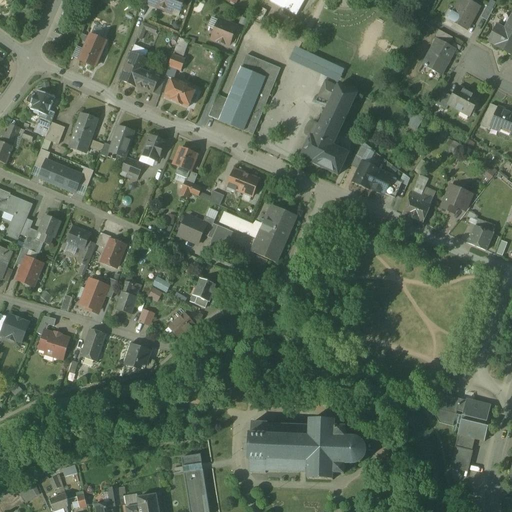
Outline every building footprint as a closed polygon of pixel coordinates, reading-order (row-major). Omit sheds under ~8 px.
[(184,0),(159,0),(157,8),(173,14),(178,1),(183,3),(184,0)] [(460,0),(454,13),(449,21),(467,31),(480,7),(470,1),(468,0),(460,0)] [(494,10),(487,6),(481,18),(487,21),(494,10)] [(454,13),(449,10),(445,18),(449,21),(454,13)] [(511,16),(505,30),(500,27),(491,43),(496,46),(511,55),(511,16)] [(237,27),(220,19),(212,39),(230,46),(237,27)] [(158,29),(143,23),(137,38),(142,40),(146,30),(156,34),(158,29)] [(453,38),(439,30),(434,39),(436,41),(437,40),(448,47),(453,38)] [(90,38),(83,35),(80,40),(87,43),(88,43),(90,38)] [(102,41),(91,36),(90,38),(88,43),(99,48),(102,41)] [(448,47),(437,40),(436,41),(423,65),(442,75),(455,51),(448,47)] [(88,43),(87,43),(80,60),(96,67),(103,50),(99,48),(88,43)] [(149,52),(135,46),(131,54),(145,60),(148,53),(149,54),(149,53),(148,53),(149,52)] [(73,56),(79,58),(82,50),(77,48),(73,56)] [(145,60),(131,54),(120,80),(137,88),(139,85),(144,72),(149,61),(145,60)] [(185,60),(174,55),(170,67),(177,70),(181,71),(185,60)] [(281,69),(247,55),(246,56),(247,56),(242,68),(266,78),(275,82),(280,70),(281,70),(281,69)] [(330,68),(305,56),(302,62),(328,74),(330,68)] [(177,70),(170,67),(166,77),(173,79),(174,79),(177,70)] [(242,68),(241,68),(241,69),(229,100),(224,111),(220,121),(219,121),(244,132),(266,78),(242,68)] [(144,72),(139,85),(143,87),(143,89),(150,74),(144,72)] [(159,78),(150,74),(143,89),(153,93),(159,78)] [(266,78),(244,132),(254,135),(254,134),(275,83),(276,82),(275,82),(266,78)] [(174,79),(173,79),(165,98),(177,103),(178,104),(180,105),(183,105),(188,108),(196,89),(174,79)] [(337,87),(326,82),(319,97),(331,102),(337,87)] [(357,94),(338,85),(337,87),(331,102),(320,126),(313,123),(308,135),(311,137),(302,155),(315,161),(314,163),(313,164),(321,167),(339,176),(349,154),(333,146),(357,94)] [(480,98),(458,87),(453,97),(449,105),(470,116),(480,98)] [(56,98),(38,91),(38,92),(37,96),(36,96),(36,95),(35,95),(31,105),(32,105),(33,105),(32,109),(31,109),(31,110),(35,111),(34,113),(39,115),(40,113),(42,114),(49,117),(51,112),(51,111),(50,111),(55,99),(56,99),(56,98)] [(453,97),(442,91),(435,103),(447,110),(449,105),(453,97)] [(229,100),(218,95),(214,106),(224,111),(229,100)] [(491,104),(481,126),(490,130),(491,128),(490,127),(499,108),(491,104)] [(224,111),(214,106),(209,117),(219,121),(220,121),(224,111)] [(511,133),(511,113),(499,108),(490,127),(491,128),(511,136),(511,133)] [(55,114),(51,112),(49,117),(42,114),(41,118),(52,123),(56,113),(55,113),(55,114)] [(98,120),(82,115),(70,148),(86,154),(88,148),(91,140),(98,120)] [(41,118),(40,118),(37,125),(49,130),(52,123),(41,118)] [(66,128),(52,123),(49,130),(47,138),(46,140),(59,145),(66,128)] [(11,125),(3,144),(13,148),(20,129),(11,125)] [(49,130),(37,125),(34,133),(47,138),(49,130)] [(134,133),(119,128),(114,144),(120,146),(117,155),(126,158),(129,149),(134,133)] [(31,133),(26,131),(23,139),(28,141),(31,133)] [(151,137),(143,156),(159,162),(166,143),(151,137)] [(105,145),(91,140),(88,148),(100,152),(102,153),(105,145)] [(3,144),(0,142),(0,161),(7,165),(14,148),(13,148),(3,144)] [(358,168),(368,145),(361,142),(352,165),(358,168)] [(197,155),(181,149),(174,166),(191,172),(197,155)] [(51,153),(42,150),(35,167),(43,170),(47,161),(48,162),(51,153)] [(133,161),(128,159),(125,167),(123,166),(121,171),(128,173),(133,161)] [(48,162),(47,161),(43,170),(40,178),(76,193),(79,185),(83,176),(82,176),(48,162)] [(128,173),(127,177),(133,180),(136,173),(137,173),(138,169),(140,164),(133,161),(128,173)] [(380,170),(363,162),(353,183),(370,190),(371,188),(379,171),(380,170)] [(491,180),(497,172),(487,166),(481,174),(491,180)] [(94,171),(85,168),(82,176),(83,176),(79,185),(88,188),(94,171)] [(393,177),(379,171),(371,188),(385,195),(385,194),(392,179),(393,177)] [(260,180),(243,173),(240,182),(232,178),(227,190),(232,192),(233,189),(253,197),(260,180)] [(401,181),(408,184),(411,177),(403,174),(401,181)] [(426,181),(419,176),(414,182),(417,184),(422,187),(426,181)] [(402,184),(392,179),(385,194),(395,198),(402,184)] [(194,186),(187,183),(184,190),(191,193),(194,186)] [(422,187),(417,184),(414,190),(411,197),(431,205),(434,198),(423,193),(423,191),(420,190),(422,187)] [(202,189),(194,186),(191,193),(198,196),(202,189)] [(466,192),(451,186),(442,209),(451,212),(453,206),(459,209),(466,192)] [(225,196),(214,191),(209,201),(220,206),(225,196)] [(31,206),(15,199),(9,197),(0,192),(0,209),(15,216),(7,235),(17,239),(19,235),(26,219),(31,206)] [(466,192),(459,209),(465,211),(472,195),(466,192)] [(411,197),(403,215),(423,223),(431,205),(411,197)] [(258,239),(253,253),(276,263),(297,217),(273,206),(264,226),(258,239)] [(219,213),(210,209),(206,217),(215,221),(219,213)] [(254,226),(225,214),(221,223),(232,228),(238,230),(258,239),(264,226),(257,223),(254,226)] [(61,222),(45,216),(40,229),(38,233),(39,233),(43,234),(54,238),(54,239),(61,222)] [(187,217),(179,236),(199,244),(203,235),(207,225),(203,223),(187,217)] [(206,217),(203,223),(207,225),(203,235),(208,238),(209,236),(214,225),(215,221),(206,217)] [(33,222),(26,219),(19,235),(27,238),(29,232),(33,222)] [(214,225),(209,236),(214,239),(219,227),(214,225)] [(494,234),(476,226),(468,244),(486,251),(494,234)] [(230,232),(219,227),(214,239),(212,243),(231,251),(238,235),(236,235),(230,232)] [(91,234),(74,228),(68,243),(84,250),(88,241),(91,234)] [(38,235),(29,232),(27,238),(23,248),(37,253),(42,242),(40,242),(43,234),(39,233),(38,235)] [(112,237),(101,233),(97,245),(107,249),(110,240),(111,240),(112,237)] [(54,238),(43,234),(40,242),(42,242),(51,246),(54,238)] [(107,249),(103,259),(110,261),(108,265),(117,268),(126,246),(111,240),(110,240),(107,249)] [(88,241),(84,250),(79,262),(85,265),(81,275),(84,276),(96,245),(88,241)] [(0,247),(0,279),(9,283),(14,271),(7,268),(13,253),(0,247)] [(37,253),(23,248),(17,264),(23,267),(27,258),(35,261),(38,254),(37,253)] [(269,261),(258,256),(255,262),(266,266),(269,261)] [(35,261),(27,258),(23,267),(18,281),(34,287),(44,265),(35,261)] [(119,282),(109,279),(106,286),(109,287),(106,297),(112,299),(119,282)] [(217,286),(201,279),(194,296),(198,298),(195,305),(206,309),(209,302),(210,302),(217,286)] [(106,286),(90,280),(81,305),(88,308),(88,309),(97,313),(102,299),(104,300),(106,297),(109,287),(106,286)] [(147,280),(142,294),(149,296),(154,283),(147,280)] [(135,285),(126,282),(116,309),(132,315),(140,293),(133,291),(135,285)] [(149,296),(159,301),(163,292),(153,287),(149,296)] [(69,311),(73,298),(66,296),(62,309),(69,311)] [(193,312),(172,331),(179,340),(201,320),(203,316),(193,312)] [(149,314),(145,325),(150,327),(154,316),(149,314)] [(9,318),(1,315),(0,317),(0,333),(2,334),(9,318)] [(17,319),(9,316),(9,318),(2,334),(8,337),(8,338),(15,341),(16,340),(22,342),(30,324),(23,321),(23,320),(17,318),(17,319)] [(56,320),(45,317),(37,333),(43,336),(45,331),(47,332),(48,327),(50,326),(55,327),(56,320)] [(91,329),(81,357),(97,363),(107,335),(91,329)] [(47,332),(45,331),(43,336),(39,349),(46,351),(46,354),(55,357),(56,354),(65,357),(70,339),(47,332)] [(133,345),(126,365),(137,369),(138,363),(146,366),(149,359),(151,351),(133,345)] [(156,361),(149,359),(146,366),(143,373),(149,370),(153,368),(156,361)] [(79,363),(73,362),(70,372),(75,374),(79,363)] [(467,401),(441,394),(435,416),(440,423),(454,427),(457,411),(464,413),(467,401)] [(489,405),(467,399),(467,401),(464,413),(458,435),(459,436),(473,439),(485,442),(489,427),(486,426),(487,422),(489,417),(486,416),(489,405)] [(291,426),(290,426),(290,427),(280,426),(278,426),(270,426),(269,426),(269,424),(266,424),(262,424),(260,423),(260,424),(255,424),(255,423),(253,423),(252,435),(250,435),(250,442),(251,442),(250,455),(249,455),(249,461),(251,461),(251,473),(253,474),(253,473),(258,474),(260,474),(265,474),(267,474),(267,472),(268,472),(269,472),(277,473),(279,473),(288,473),(290,473),(299,473),(299,474),(301,474),(301,473),(307,473),(307,474),(309,474),(308,475),(309,475),(309,478),(308,478),(308,480),(311,480),(313,480),(315,480),(327,481),(329,481),(331,481),(334,481),(334,479),(334,477),(334,475),(335,475),(343,475),(345,476),(345,473),(346,472),(347,471),(348,469),(347,468),(347,467),(346,466),(345,465),(351,465),(351,466),(353,466),(353,465),(356,465),(359,464),(360,465),(362,464),(361,463),(363,461),(365,458),(366,458),(367,456),(366,456),(367,453),(366,450),(367,449),(367,447),(366,447),(364,445),(362,442),(363,441),(361,440),(360,441),(357,440),(354,439),(354,438),(352,438),(352,439),(346,439),(346,438),(347,438),(348,437),(349,436),(349,435),(349,434),(349,433),(348,432),(347,431),(346,431),(347,428),(344,428),(344,429),(337,428),(336,428),(336,426),(335,426),(336,424),(336,422),(333,422),(331,422),(329,422),(317,421),(316,421),(313,421),(310,421),(310,423),(311,423),(310,426),(310,427),(309,427),(309,428),(303,427),(302,427),(301,427),(291,427),(291,426)] [(473,439),(459,436),(450,468),(468,472),(473,451),(471,451),(473,439)] [(210,511),(201,455),(182,458),(190,511),(210,511)] [(75,466),(63,470),(66,477),(78,474),(75,466)] [(61,488),(56,477),(50,480),(55,491),(61,488)] [(31,486),(19,493),(19,494),(24,500),(24,501),(30,497),(32,500),(37,496),(31,486)] [(117,488),(109,489),(112,503),(114,503),(115,507),(120,507),(118,496),(117,488)] [(68,500),(68,508),(67,508),(68,511),(75,511),(81,510),(81,509),(87,507),(84,492),(76,493),(77,497),(72,499),(68,500)] [(19,494),(0,504),(0,508),(2,511),(8,511),(25,502),(24,501),(24,500),(19,494)] [(66,494),(50,500),(54,511),(55,511),(67,508),(68,508),(68,500),(66,494)] [(159,511),(157,495),(138,498),(140,506),(127,508),(127,511),(159,511)] [(112,503),(95,505),(96,511),(115,511),(115,507),(114,503),(112,503)]
